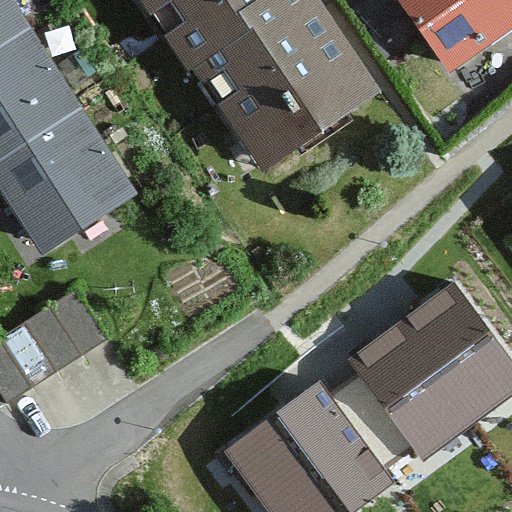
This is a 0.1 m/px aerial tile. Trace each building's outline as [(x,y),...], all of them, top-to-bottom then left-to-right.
[(307,0),(132,0),(254,186),(377,105),(307,0)] [(511,0),(393,0),(448,75),(511,28),(511,0)] [(0,5),(0,190),(34,243),(119,188),(0,5)] [(0,335),(0,375),(14,396),(110,332),(78,284),(0,335)] [(511,390),(511,377),(451,296),(357,366),(425,456),(511,390)] [(340,511),(383,480),(315,392),(234,454),(277,511),(340,511)]
